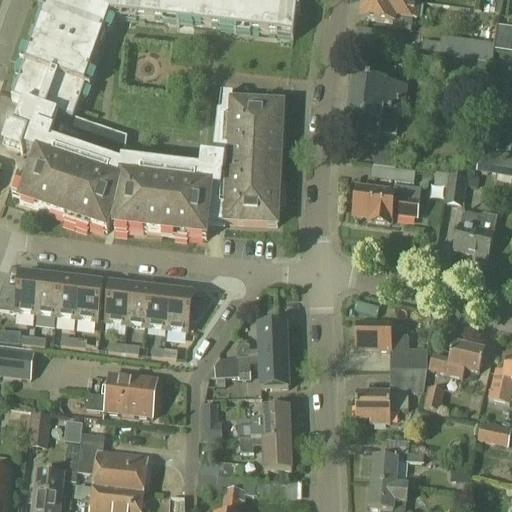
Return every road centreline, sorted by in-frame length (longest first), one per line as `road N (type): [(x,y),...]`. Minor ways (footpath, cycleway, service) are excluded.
road 1 (residential): [(320,275),(323,124),(337,0)]
road 2 (residential): [(261,274),(0,239)]
road 3 (residential): [(329,511),(320,275)]
road 4 (residential): [(191,476),(195,382),(261,274)]
road 5 (residential): [(511,313),(368,278),(320,275)]
